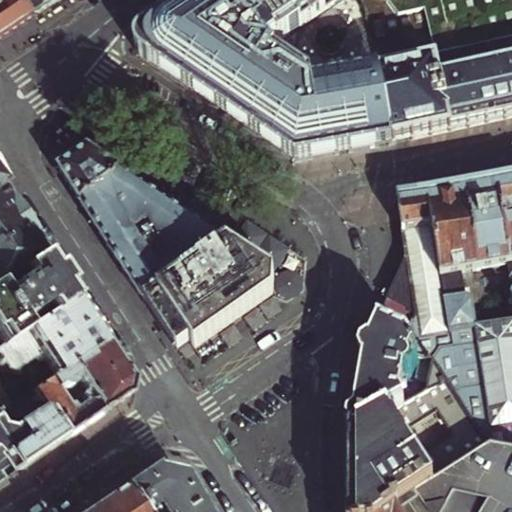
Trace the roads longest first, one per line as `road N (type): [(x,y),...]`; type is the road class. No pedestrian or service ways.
road 1 (residential): [(332,323),(345,255),(326,211),(57,45)]
road 2 (residential): [(0,135),(182,418)]
road 3 (residential): [(314,511),(332,323)]
road 4 (residential): [(182,418),(143,433),(26,511)]
road 5 (residential): [(182,418),(332,323)]
